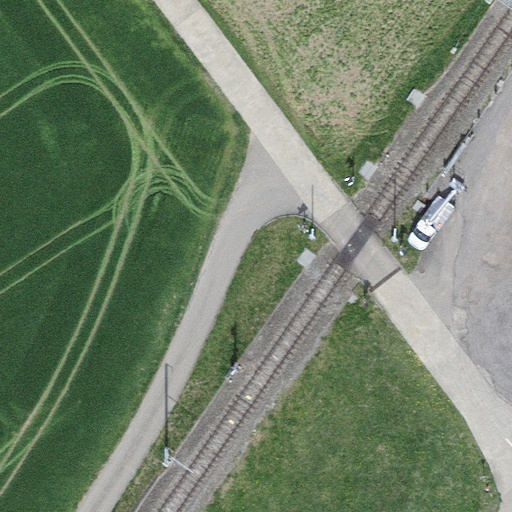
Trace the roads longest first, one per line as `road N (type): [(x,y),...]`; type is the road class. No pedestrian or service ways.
road 1 (track): [(167,0),(511,445)]
road 2 (track): [(92,511),(188,340),(278,135)]
